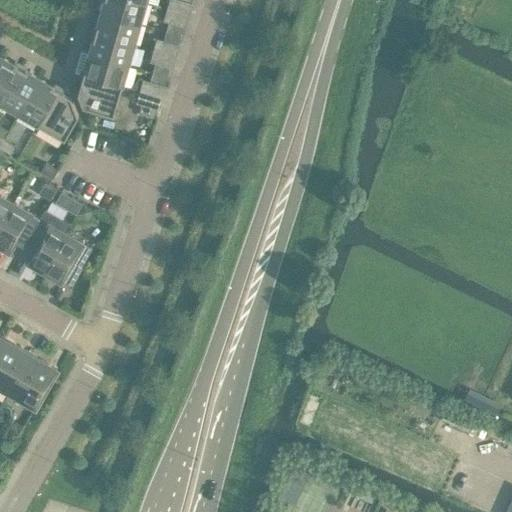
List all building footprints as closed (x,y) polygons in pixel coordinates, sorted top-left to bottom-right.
[(145,2),(139,0),(104,0),(101,12),(139,23),(145,2)] [(139,23),(101,12),(95,32),(133,43),(139,23)] [(169,21),(166,30),(181,34),(183,25),(169,21)] [(181,34),(166,30),(163,40),(178,44),(181,34)] [(133,43),(95,32),(89,53),(128,64),(133,43)] [(128,64),(89,53),(83,74),(122,85),(128,64)] [(0,58),(0,101),(20,67),(2,56),(0,58)] [(153,71),(167,75),(170,66),(155,62),(153,71)] [(0,101),(19,112),(39,78),(20,67),(0,101)] [(167,75),(153,71),(150,81),(164,85),(167,75)] [(122,85),(83,74),(78,93),(83,105),(113,114),(122,85)] [(38,123),(58,88),(39,78),(19,112),(38,123)] [(58,88),(38,123),(64,138),(78,114),(70,96),(58,88)] [(153,117),(156,107),(142,103),(139,112),(153,117)] [(4,138),(0,145),(0,147),(11,154),(16,145),(4,138)] [(58,169),(57,168),(46,162),(41,171),(53,178),(58,169)] [(0,225),(14,202),(0,193),(0,225)] [(40,217),(14,202),(0,225),(0,244),(18,255),(40,217)] [(66,232),(71,223),(45,208),(40,217),(18,255),(44,270),(66,232)] [(92,247),(66,232),(44,270),(70,285),(92,247)] [(0,346),(0,386),(9,391),(31,353),(5,338),(0,346)] [(31,353),(9,391),(35,406),(57,368),(31,353)] [(465,398),(479,405),(487,408),(492,399),(484,395),(470,388),(465,398)]
